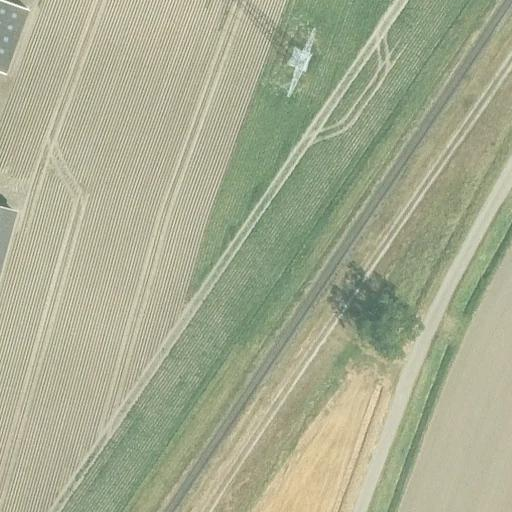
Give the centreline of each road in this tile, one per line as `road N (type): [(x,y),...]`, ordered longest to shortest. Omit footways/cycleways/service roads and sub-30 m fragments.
road 1 (unclassified): [(211,511),(511,51)]
road 2 (unclassified): [(358,511),(434,314),(511,168)]
